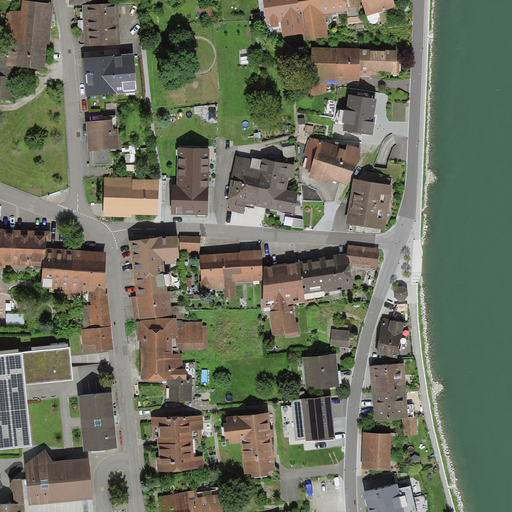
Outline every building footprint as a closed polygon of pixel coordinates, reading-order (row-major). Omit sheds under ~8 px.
[(263,0),(267,25),(284,23),(285,29),(300,27),(304,26),(302,13),(299,14),(297,0),(263,0)] [(297,0),(299,14),(302,13),(304,26),(300,27),(302,42),(329,38),(325,15),(346,12),(347,12),(346,4),(347,4),(346,0),(297,0)] [(359,0),(346,0),(347,4),(346,4),(347,12),(346,12),(348,23),(364,20),(362,13),(359,0)] [(361,0),(367,17),(396,8),(393,0),(361,0)] [(54,5),(22,2),(21,13),(9,11),(6,34),(10,34),(8,55),(6,67),(18,68),(44,71),(47,45),(50,45),(50,41),(54,5)] [(82,6),(84,48),(103,47),(121,46),(119,4),(106,5),(82,6)] [(211,7),(201,9),(203,18),(213,15),(211,7)] [(360,77),(360,50),(360,49),(311,48),(311,80),(327,81),(359,82),(360,77)] [(372,50),(360,50),(360,77),(372,77),(372,76),(374,76),(377,76),(377,73),(391,73),(391,76),(400,76),(400,64),(397,64),(398,51),(388,51),(388,52),(372,52),(372,50)] [(6,67),(8,55),(0,53),(0,100),(15,102),(18,68),(6,67)] [(134,55),(83,59),(86,98),(137,93),(134,55)] [(327,81),(311,80),(311,96),(327,93),(327,81)] [(377,100),(349,96),(346,111),(344,111),(342,126),(344,126),(343,132),(373,136),(376,118),(374,118),(374,116),(377,100)] [(112,120),(86,123),(88,152),(119,149),(117,130),(113,130),(112,120)] [(340,148),(310,138),(309,140),(304,156),(309,158),(305,169),(310,172),(308,178),(326,183),(328,180),(346,186),(365,151),(347,145),(345,151),(340,149),(340,148)] [(210,150),(178,149),(177,186),(172,185),(171,216),(208,217),(210,150)] [(258,161),(236,156),(231,181),(227,210),(244,214),(246,205),(248,205),(261,208),(287,214),(290,197),(286,196),(292,165),(262,159),(261,161),(258,161)] [(133,180),(134,180),(134,178),(104,177),(103,218),(132,218),(132,215),(133,180)] [(134,180),(133,180),(132,215),(158,216),(159,181),(134,180)] [(392,187),(354,180),(346,224),(385,231),(392,187)] [(17,231),(0,230),(0,268),(5,268),(5,266),(43,267),(44,250),(51,250),(52,232),(17,231)] [(179,259),(177,236),(129,241),(137,296),(131,297),(134,319),(139,318),(139,320),(173,318),(170,292),(167,293),(164,265),(177,264),(176,259),(179,259)] [(200,237),(180,236),(180,254),(199,255),(200,237)] [(348,245),(347,254),(349,264),(377,269),(380,249),(348,245)] [(107,253),(51,250),(44,250),(43,267),(42,288),(60,289),(60,299),(81,301),(82,291),(89,291),(105,292),(107,253)] [(240,251),(240,253),(242,275),(235,275),(235,283),(263,281),(262,251),(240,251)] [(242,275),(240,253),(200,256),(202,291),(223,289),(224,300),(236,300),(235,283),(235,275),(242,275)] [(323,259),(300,263),(304,295),(327,291),(328,293),(352,289),(349,264),(347,254),(324,257),(323,259)] [(264,268),(263,309),(270,308),(288,306),(305,303),(304,295),(300,263),(264,268)] [(403,287),(398,287),(394,292),(395,298),(399,301),(405,300),(408,295),(407,290),(403,287)] [(106,294),(105,292),(89,291),(91,306),(88,306),(91,329),(111,327),(108,294),(106,294)] [(288,306),(270,308),(271,312),(269,312),(272,336),(285,334),(285,338),(300,336),(298,322),(296,323),(294,307),(288,307),(288,306)] [(173,318),(139,320),(139,323),(137,323),(137,341),(140,342),(141,380),(147,380),(147,382),(168,382),(168,386),(169,386),(169,396),(173,402),(192,402),(193,379),(187,379),(187,370),(183,370),(182,351),(203,351),(203,349),(207,349),(207,326),(202,326),(202,322),(182,322),(182,320),(177,321),(177,318),(173,318)] [(392,320),(383,318),(377,349),(376,355),(398,359),(404,324),(398,323),(392,322),(392,320)] [(113,350),(111,327),(91,329),(82,330),(84,353),(113,350)] [(332,330),(331,347),(348,348),(350,331),(332,330)] [(22,354),(0,356),(0,450),(32,448),(26,385),(73,381),(70,348),(22,353),(22,354)] [(339,377),(336,355),(303,359),(306,391),(340,387),(339,377)] [(371,380),(372,393),(406,390),(407,390),(404,364),(370,366),(371,380)] [(408,419),(406,390),(372,393),(373,404),(375,422),(403,419),(408,419)] [(112,394),(78,397),(84,453),(118,450),(112,394)] [(331,397),(301,400),(306,440),(306,442),(336,439),(333,414),(331,397)] [(306,440),(301,400),(291,401),(295,441),(306,440)] [(269,414),(226,418),(227,424),(223,425),(225,441),(229,440),(229,445),(241,444),(244,475),(251,475),(251,479),(269,477),(268,472),(275,471),(271,434),(269,414)] [(203,415),(152,418),(153,438),(158,437),(158,440),(159,458),(157,458),(158,473),(204,468),(203,456),(194,457),(193,439),(201,439),(201,430),(204,430),(203,415)] [(416,418),(408,419),(403,419),(404,436),(417,435),(416,418)] [(391,435),(363,433),(361,470),(390,471),(391,435)] [(45,450),(25,466),(26,481),(29,505),(29,507),(93,500),(89,459),(53,462),(45,450)] [(26,481),(12,482),(9,488),(13,493),(14,506),(24,505),(24,506),(29,505),(26,481)] [(398,485),(364,493),(368,511),(416,511),(411,487),(399,490),(398,485)] [(196,491),(186,492),(189,511),(223,511),(221,495),(197,498),(196,491)] [(189,511),(186,492),(158,497),(160,511),(189,511)]
